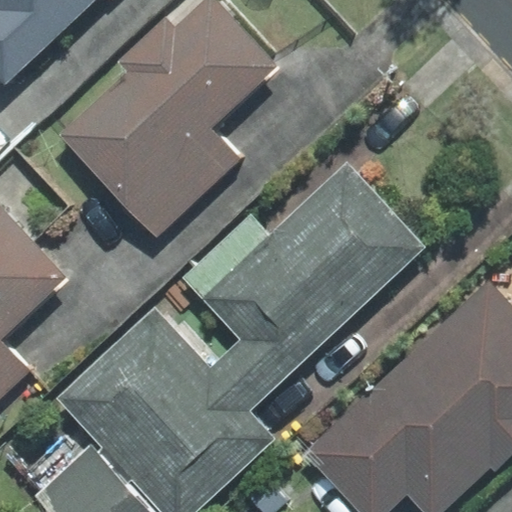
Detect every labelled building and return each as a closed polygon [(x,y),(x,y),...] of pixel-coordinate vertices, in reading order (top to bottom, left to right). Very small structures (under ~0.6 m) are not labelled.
[(0,0),(0,77),(5,82),(93,0),(0,0)] [(164,19),(119,61),(130,72),(63,135),(157,234),(237,160),(207,128),(275,65),(213,0),(202,0),(172,28),(164,19)] [(243,340),(212,369),(251,411),(425,247),(347,165),(271,237),(204,300),(243,340)] [(0,396),(27,372),(0,343),(0,337),(65,277),(0,207),(0,396)] [(204,300),(271,237),(250,214),(184,278),(204,300)] [(420,511),(446,511),(511,452),(511,308),(488,283),(303,453),(357,511),(389,511),(406,497),(420,511)] [(192,511),(274,437),(251,411),(212,369),(154,306),(54,398),(93,441),(34,495),(49,511),(192,511)]
